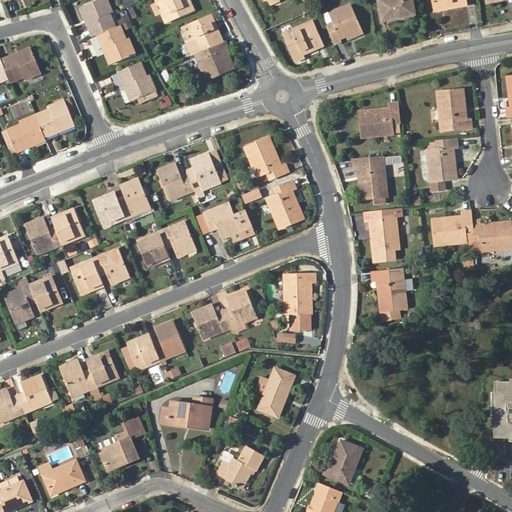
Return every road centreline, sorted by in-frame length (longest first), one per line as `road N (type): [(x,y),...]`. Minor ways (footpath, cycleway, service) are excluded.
road 1 (residential): [(0,368),(339,235)]
road 2 (residential): [(322,397),(511,503)]
road 3 (residential): [(283,96),(482,48)]
road 4 (residential): [(0,33),(60,26),(110,152)]
road 5 (residential): [(110,152),(283,96)]
road 6 (residential): [(322,397),(343,313),(339,235)]
road 7 (residential): [(339,235),(327,182),(283,96)]
road 8 (residential): [(231,511),(160,485),(93,511)]
road 9 (residential): [(482,48),(493,184)]
road 10 (residential): [(275,511),(322,397)]
